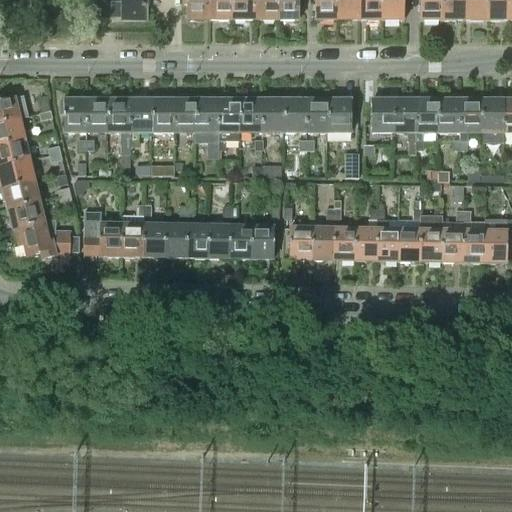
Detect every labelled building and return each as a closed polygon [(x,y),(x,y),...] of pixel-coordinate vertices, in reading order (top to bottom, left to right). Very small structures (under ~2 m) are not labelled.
[(121,0),(122,6),(112,6),(112,19),(117,19),(122,19),(122,23),(146,23),(145,0),(121,0)] [(186,23),(207,23),(207,0),(182,0),(182,6),(186,6),(186,23)] [(207,0),(207,23),(231,23),(231,0),(207,0)] [(231,0),(231,23),(253,23),(253,0),(231,0)] [(253,0),(253,23),(276,23),(275,0),(253,0)] [(275,0),(276,23),(298,23),(298,0),(275,0)] [(314,0),(314,23),(336,23),(336,0),(314,0)] [(336,0),(336,23),(358,23),(358,0),(336,0)] [(358,0),(358,23),(381,23),(381,7),(380,7),(380,0),(358,0)] [(380,0),(380,7),(381,7),(381,23),(403,23),(403,0),(380,0)] [(418,0),(419,23),(440,23),(440,7),(441,7),(441,0),(418,0)] [(441,0),(441,7),(440,7),(440,23),(463,23),(463,0),(441,0)] [(463,0),(463,23),(486,23),(486,7),(487,7),(487,0),(463,0)] [(486,23),(509,23),(508,0),(487,0),(487,7),(486,7),(486,23)] [(0,126),(19,122),(27,120),(22,99),(0,104),(0,126)] [(40,116),(49,114),(47,99),(38,100),(40,116)] [(85,136),(106,136),(106,118),(108,116),(108,101),(91,101),(91,104),(85,104),(85,136)] [(130,158),(130,154),(130,144),(130,136),(129,136),(129,103),(121,103),(121,101),(108,101),(108,116),(106,118),(106,136),(120,136),(120,158),(130,158)] [(180,103),(174,103),(174,136),(195,136),(194,119),(197,116),(197,101),(180,102),(180,103)] [(195,136),(217,136),(217,103),(210,103),(210,101),(197,101),(197,116),(194,119),(195,136)] [(217,136),(238,136),(237,119),(241,116),(241,101),(224,101),(224,103),(217,103),(217,136)] [(238,136),(262,136),(262,103),(254,103),(254,101),(241,101),(241,116),(237,119),(238,136)] [(262,136),(283,136),(283,119),(287,116),(286,101),(267,101),(267,103),(262,103),(262,136)] [(283,119),(283,136),(306,136),(306,103),(298,103),(298,101),(286,101),(287,116),(283,119)] [(311,103),(306,103),(306,136),(325,136),(325,118),(328,115),(328,101),(311,101),(311,103)] [(325,118),(325,136),(350,136),(350,103),(342,103),(343,101),(328,101),(328,115),(325,118)] [(370,136),(391,136),(391,120),(394,117),(394,101),(378,101),(378,103),(371,103),(370,136)] [(407,101),(394,101),(394,117),(391,120),(391,136),(405,136),(406,144),(408,144),(415,144),(415,136),(415,103),(407,103),(407,101)] [(415,136),(436,136),(436,120),(439,117),(439,101),(422,101),(422,104),(415,103),(415,136)] [(452,101),(439,101),(439,117),(436,120),(436,136),(460,136),(460,104),(451,104),(452,101)] [(460,144),(467,144),(467,136),(480,136),(480,119),(484,116),(484,101),(465,101),(466,104),(460,104),(460,136),(460,144)] [(495,101),(484,101),(484,116),(480,119),(480,136),(481,148),(496,148),(496,144),(504,144),(504,136),(504,104),(495,104),(495,101)] [(130,136),(150,136),(150,117),(153,115),(153,102),(137,102),(137,103),(129,103),(129,136),(130,136)] [(150,117),(150,136),(174,136),(174,103),(166,103),(166,102),(153,102),(153,115),(150,117)] [(63,136),(85,136),(85,104),(60,103),(60,118),(63,118),(63,136)] [(52,122),(50,114),(39,117),(40,124),(52,122)] [(0,147),(24,142),(19,122),(0,126),(0,147)] [(0,147),(0,170),(29,164),(24,142),(0,147)] [(93,144),(85,144),(85,154),(93,154),(93,144)] [(47,152),(49,159),(60,156),(59,149),(47,152)] [(363,149),(363,173),(374,173),(374,149),(363,149)] [(62,163),(60,156),(49,159),(50,166),(62,163)] [(130,158),(120,158),(120,172),(130,172),(130,158)] [(345,158),(345,182),(358,182),(358,158),(345,158)] [(34,184),(29,164),(0,170),(0,189),(1,192),(34,184)] [(174,166),(174,175),(182,175),(182,166),(174,166)] [(77,179),(85,179),(85,167),(77,167),(77,179)] [(149,179),(149,180),(173,180),(173,168),(149,168),(149,169),(149,179)] [(149,169),(134,169),(134,179),(149,179),(149,169)] [(263,170),(263,181),(281,181),(281,169),(263,169),(263,170)] [(263,181),(263,170),(253,170),(253,181),(263,181)] [(467,173),(466,184),(466,185),(479,185),(479,174),(467,173)] [(480,185),(492,186),(492,175),(481,174),(480,185)] [(434,184),(434,175),(426,175),(426,184),(434,184)] [(5,203),(8,213),(39,206),(34,184),(1,192),(4,204),(5,203)] [(429,194),(440,195),(440,185),(430,185),(429,194)] [(463,205),(463,190),(463,189),(453,189),(453,205),(463,205)] [(57,194),(59,201),(70,198),(68,191),(57,194)] [(72,205),(70,198),(59,201),(60,208),(72,205)] [(186,201),(186,209),(186,221),(194,221),(194,201),(186,201)] [(44,227),(39,206),(8,213),(12,234),(44,227)] [(271,222),(279,223),(279,211),(271,211),(271,222)] [(464,226),(464,214),(455,214),(455,225),(462,226),(464,226)] [(121,259),(121,228),(99,228),(99,227),(95,227),(96,220),(83,219),(82,258),(98,258),(98,259),(121,259)] [(441,265),(442,235),(442,219),(420,219),(420,224),(420,234),(419,265),(441,265)] [(121,222),(121,228),(121,259),(143,260),(143,229),(133,229),(133,222),(121,222)] [(511,222),(484,223),(484,226),(484,236),(484,266),(507,266),(507,250),(511,250),(511,244),(511,222)] [(67,235),(55,235),(55,223),(44,227),(12,234),(15,233),(19,249),(23,248),(27,261),(51,255),(67,255),(67,251),(78,252),(78,236),(67,235)] [(367,233),(355,233),(355,263),(376,264),(377,234),(377,224),(369,224),(369,223),(367,223),(367,233)] [(464,226),(462,226),(462,235),(464,235),(463,265),(484,266),(484,236),(484,226),(470,226),(464,226)] [(143,229),(143,260),(163,260),(164,229),(143,229)] [(186,230),(164,229),(163,260),(186,261),(186,230)] [(186,230),(186,261),(208,261),(208,230),(186,230)] [(229,230),(208,230),(208,261),(229,262),(229,230)] [(229,230),(229,262),(250,262),(250,231),(229,230)] [(274,231),(250,231),(250,262),(273,262),(274,231)] [(288,262),(311,263),(311,233),(289,232),(288,262)] [(333,233),(311,233),(311,263),(333,263),(333,233)] [(333,263),(355,263),(355,233),(333,233),(333,263)] [(397,264),(397,234),(377,234),(376,264),(397,264)] [(419,265),(420,234),(397,234),(397,264),(419,265)] [(464,235),(462,235),(442,235),(441,265),(463,265),(464,235)]
